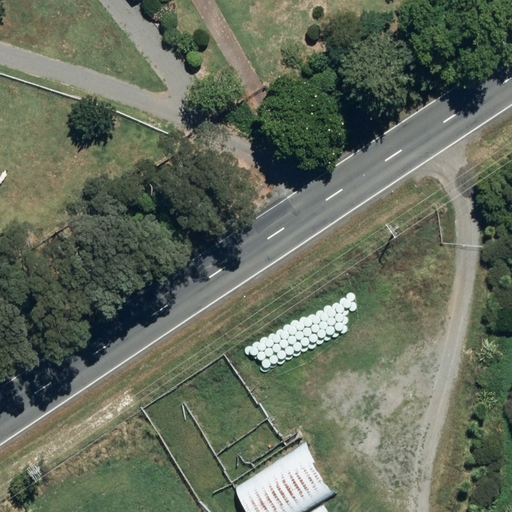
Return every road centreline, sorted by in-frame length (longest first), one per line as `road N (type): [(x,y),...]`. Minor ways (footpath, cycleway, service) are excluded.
road 1 (tertiary): [(511,78),(0,419)]
road 2 (unknown): [(432,131),(423,288),(389,511)]
